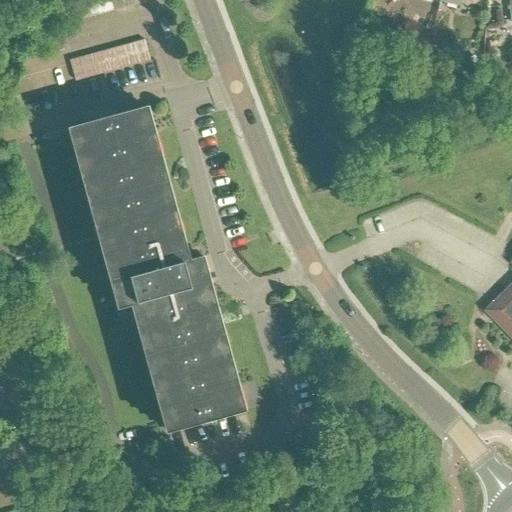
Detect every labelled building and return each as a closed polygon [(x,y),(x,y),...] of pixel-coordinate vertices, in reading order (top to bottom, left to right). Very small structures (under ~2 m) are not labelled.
[(82,20),(76,0),(75,0),(66,3),(72,23),(82,20)] [(93,17),(88,0),(76,0),(82,20),(93,17)] [(99,0),(88,0),(93,17),(103,14),(99,0)] [(114,11),(110,0),(99,0),(103,14),(114,11)] [(121,0),(110,0),(114,11),(124,9),(121,0)] [(133,0),(121,0),(124,9),(135,6),(133,0)] [(72,23),(66,3),(55,6),(61,26),(72,23)] [(377,28),(371,33),(379,43),(385,38),(377,28)] [(64,50),(60,35),(48,39),(52,53),(64,50)] [(145,40),(134,43),(139,64),(151,61),(145,40)] [(139,64),(134,43),(123,46),(129,67),(139,64)] [(129,67),(123,46),(113,49),(119,70),(129,67)] [(113,49),(102,52),(108,72),(119,70),(113,49)] [(102,52),(92,55),(98,75),(108,72),(102,52)] [(98,75),(92,55),(81,58),(87,78),(98,75)] [(87,78),(81,58),(70,61),(76,81),(87,78)] [(474,59),(464,65),(471,77),(481,71),(474,59)] [(499,105),(500,85),(485,84),(484,104),(499,105)] [(189,261),(147,108),(72,128),(122,310),(135,306),(170,433),(245,413),(203,258),(189,261)] [(511,290),(491,311),(511,332),(511,290)] [(68,511),(63,496),(29,507),(30,511),(68,511)]
